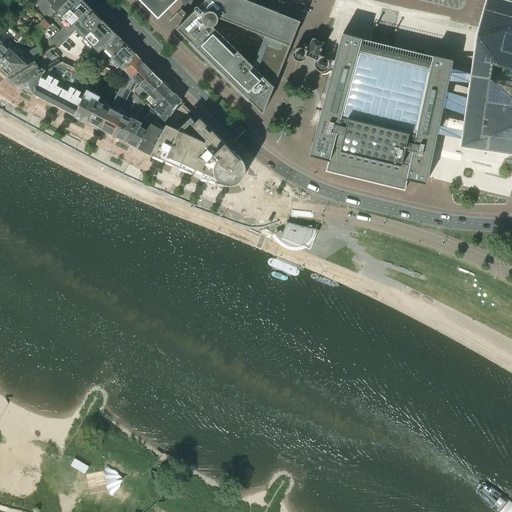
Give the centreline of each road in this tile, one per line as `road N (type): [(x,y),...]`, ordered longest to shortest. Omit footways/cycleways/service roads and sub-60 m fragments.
road 1 (residential): [(511,360),(376,289),(85,166),(0,120)]
road 2 (residential): [(270,161),(247,206),(156,172),(4,93)]
road 3 (primary): [(270,161),(351,199),(444,220),(511,224)]
road 4 (primary): [(106,0),(270,161)]
